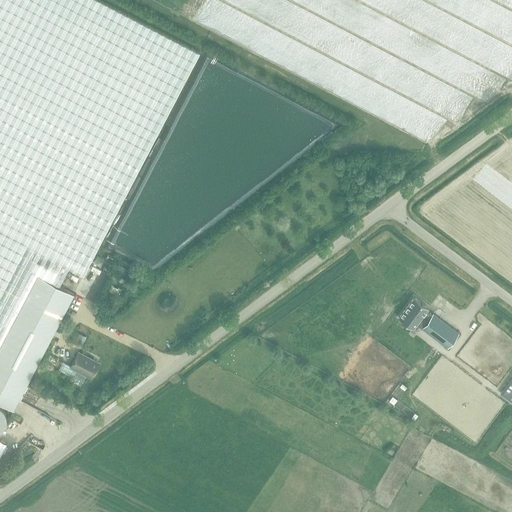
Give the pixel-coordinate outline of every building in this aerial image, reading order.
[(0,0),(0,447),(4,440),(0,437),(0,402),(13,410),(16,404),(45,350),(74,294),(59,286),(69,268),(83,275),(200,52),(98,0),(0,0)] [(123,267),(126,261),(120,258),(117,264),(123,267)] [(112,278),(109,285),(122,292),(125,284),(112,278)] [(416,324),(422,328),(421,328),(441,343),(448,348),(459,333),(433,313),(432,314),(427,310),(428,308),(414,297),(398,318),(413,329),(416,324)] [(92,378),(99,363),(78,352),(71,367),(92,378)]
